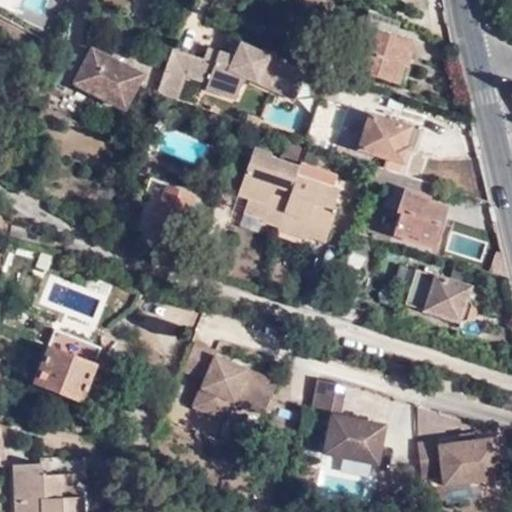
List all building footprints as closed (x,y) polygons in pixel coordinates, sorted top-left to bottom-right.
[(60,22),(64,0),(33,0),(30,15),(60,22)] [(357,41),(351,59),(349,68),(393,81),(398,62),(405,64),(411,42),(396,37),(401,23),(370,13),(365,27),(361,27),(357,41)] [(343,54),(351,59),(357,41),(348,38),(343,41),(340,47),(340,51),(343,54)] [(237,40),(232,55),(238,57),(244,44),(237,40)] [(206,57),(175,48),(158,94),(180,101),(188,76),(210,83),(208,89),(240,99),(249,78),(297,100),(307,74),(244,44),(238,57),(232,55),(210,48),(206,57)] [(127,111),(144,76),(92,51),(75,86),(127,111)] [(398,62),(393,81),(407,85),(412,66),(405,64),(398,62)] [(325,86),(329,74),(318,71),(314,82),(325,86)] [(337,140),(333,152),(360,160),(363,149),(388,157),(385,169),(402,174),(411,148),(402,145),(408,124),(368,110),(366,120),(350,115),(341,141),(337,140)] [(258,127),(243,122),(239,132),(255,136),(258,127)] [(402,145),(411,148),(416,149),(422,129),(408,124),(402,145)] [(248,210),(260,214),(261,209),(269,212),(267,217),(266,220),(282,225),(285,217),(307,225),(305,233),(329,239),(339,205),(336,204),(340,189),(334,188),(338,174),(302,163),(299,166),(272,157),(274,154),(255,148),(241,193),(253,197),(248,210)] [(414,194),(418,179),(402,174),(385,169),(373,165),(367,181),(402,193),(396,213),(399,214),(393,234),(434,247),(446,208),(427,202),(428,199),(414,194)] [(175,248),(193,196),(170,188),(170,184),(153,177),(143,202),(147,203),(137,227),(149,233),(148,238),(175,248)] [(303,238),(305,233),(307,225),(285,217),(282,225),(281,229),(303,238)] [(355,294),(370,244),(356,240),(341,290),(355,294)] [(467,298),(470,287),(415,270),(406,305),(461,322),(468,317),(472,305),(469,299),(467,298)] [(62,309),(54,328),(102,347),(109,327),(62,309)] [(102,347),(54,328),(34,383),(81,401),(102,347)] [(182,370),(194,342),(191,341),(180,369),(182,370)] [(261,412),(274,379),(237,364),(235,368),(229,366),(230,362),(211,355),(213,350),(194,342),(182,370),(201,378),(190,407),(223,419),(231,401),(235,389),(250,395),(246,406),(261,412)] [(311,409),(318,377),(315,377),(308,409),(311,409)] [(337,413),(343,383),(318,377),(311,409),(328,413),(321,451),(375,462),(383,422),(337,413)] [(246,406),(250,395),(235,389),(231,401),(246,406)] [(472,438),(471,430),(458,432),(458,439),(472,438)] [(497,475),(493,435),(472,438),(458,439),(437,441),(437,436),(418,438),(418,444),(421,473),(439,471),(440,481),(497,475)] [(83,511),(83,492),(61,494),(58,471),(40,472),(39,461),(10,462),(14,511),(83,511)] [(219,488),(223,481),(207,473),(201,486),(212,491),(214,486),(219,488)] [(386,500),(387,493),(382,489),(376,490),(374,497),(378,502),(386,500)]
